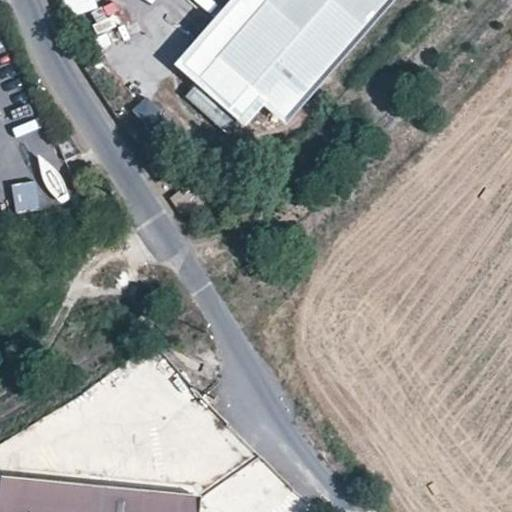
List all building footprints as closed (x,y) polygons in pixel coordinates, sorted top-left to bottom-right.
[(61,0),(65,17),(95,11),(93,0),(61,0)] [(263,97),(217,56),(266,0),(249,0),(191,68),(246,115),(263,97)] [(293,0),(283,12),(269,0),(266,0),(217,56),(263,97),(266,99),(286,117),(327,71),(388,0),(293,0)] [(269,0),(283,12),(293,0),(269,0)] [(30,157),(31,208),(69,207),(67,156),(30,157)] [(165,422),(195,398),(152,344),(38,433),(57,456),(140,391),(165,422)] [(220,511),(221,506),(221,503),(121,490),(23,478),(17,511),(220,511)]
